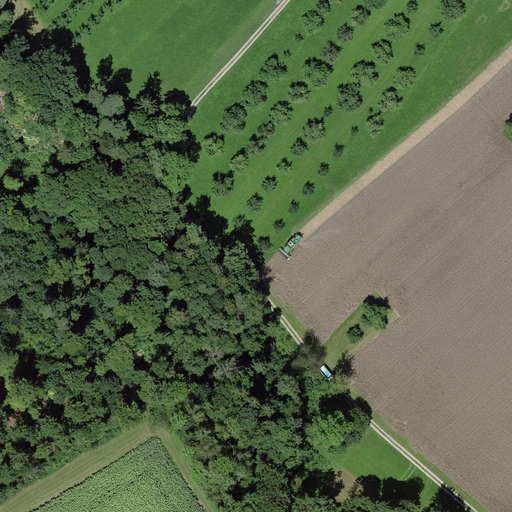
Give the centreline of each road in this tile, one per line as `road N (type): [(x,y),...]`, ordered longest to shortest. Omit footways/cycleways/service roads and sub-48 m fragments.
road 1 (track): [(289,0),(190,109),(181,155),(184,209),(352,402),(474,511)]
road 2 (track): [(146,400),(216,511)]
